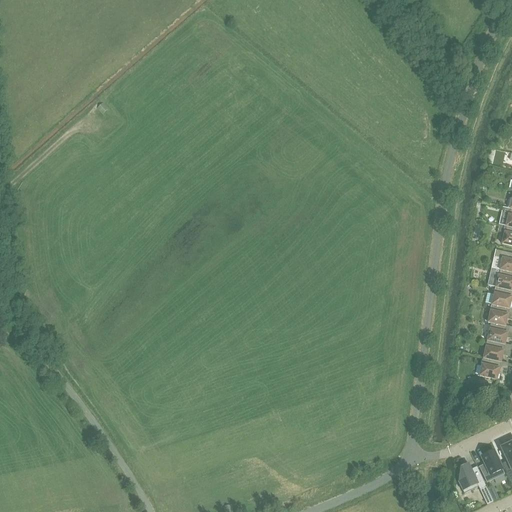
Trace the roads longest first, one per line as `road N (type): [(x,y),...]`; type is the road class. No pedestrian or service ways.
road 1 (unclassified): [(407,458),(445,177),(475,69),(511,2)]
road 2 (unclassified): [(150,511),(16,324),(0,222)]
